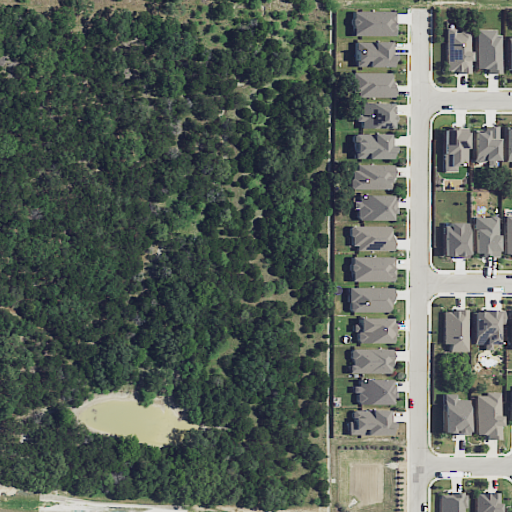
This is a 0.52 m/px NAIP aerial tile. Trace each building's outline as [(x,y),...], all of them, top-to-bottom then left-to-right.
[(392,36),(393,12),(350,11),(350,35),(392,36)] [(470,30),(445,30),(444,72),(469,73),(470,30)] [(475,68),(485,69),(485,73),(500,74),(500,31),(475,30),(475,68)] [(353,66),(390,67),(390,42),(354,41),(353,66)] [(391,73),(351,72),(351,96),(391,97),(391,73)] [(356,128),(391,128),(392,103),(359,103),(359,114),(356,113),(356,128)] [(511,126),(503,127),(503,161),(511,161),(511,126)] [(467,132),(454,131),(455,129),(442,128),(441,171),(454,172),(455,166),(466,166),(467,132)] [(497,161),(497,129),(472,128),(472,161),(497,161)] [(353,159),(390,158),(389,133),(352,134),(353,159)] [(390,165),(349,166),(349,189),(391,188),(390,165)] [(354,220),(392,220),(392,195),(355,195),(354,220)] [(503,256),(511,255),(511,214),(503,215),(503,256)] [(472,217),(471,255),(496,256),(497,217),(472,217)] [(466,222),(441,222),(441,256),(466,256),(466,222)] [(390,250),(390,225),(350,226),(351,251),(390,250)] [(391,281),(392,257),(349,256),(349,281),(391,281)] [(390,312),(390,288),(347,287),(347,311),(390,312)] [(441,310),(442,344),(447,344),(447,351),(466,351),(466,310),(441,310)] [(501,324),(502,311),(472,310),(471,343),(496,344),(496,324),(501,324)] [(390,343),(391,318),(353,318),(353,332),(355,332),(355,343),(390,343)] [(390,373),(390,349),(349,349),(348,372),(390,373)] [(390,379),(353,379),(354,405),(391,404),(390,379)] [(466,434),(466,399),(454,399),(454,394),(441,393),(441,433),(466,434)] [(499,394),(474,393),(473,434),(484,435),(484,439),(498,439),(499,394)] [(346,434),(387,435),(387,410),(352,409),(351,421),(346,421),(346,434)] [(438,493),(437,511),(463,511),(463,493),(438,493)] [(498,511),(498,493),(474,493),(473,511),(498,511)]
